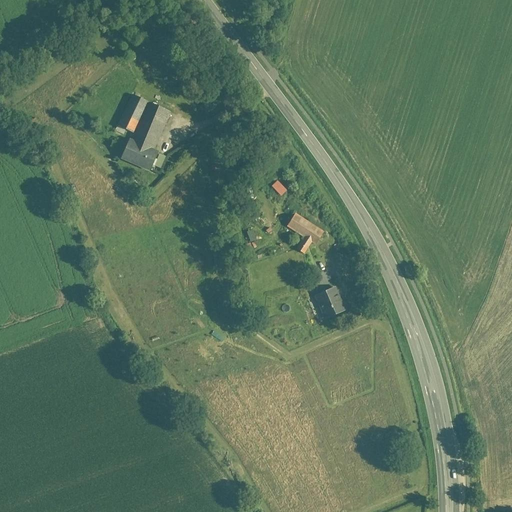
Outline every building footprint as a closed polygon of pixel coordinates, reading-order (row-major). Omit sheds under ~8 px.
[(179,70),(174,81),(191,88),(196,77),(179,70)] [(133,97),(120,127),(139,135),(136,141),(131,139),(122,160),(154,174),(164,152),(157,149),(173,112),(154,103),(153,106),(133,97)] [(298,213),(287,229),(305,241),(298,253),(304,257),(312,245),(316,248),(327,232),(298,213)] [(299,284),(302,291),(319,284),(317,277),(299,284)] [(341,289),(316,299),(325,321),(350,311),(341,289)]
